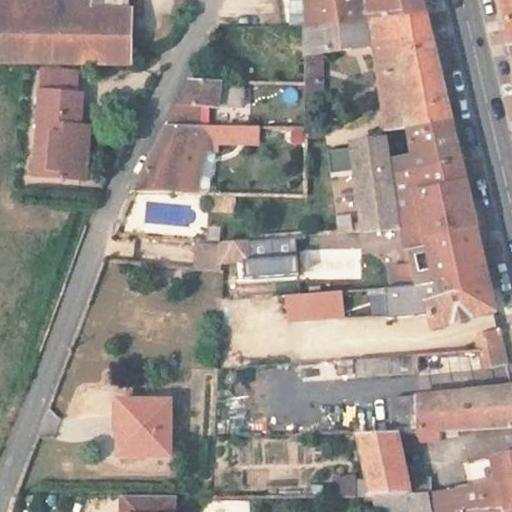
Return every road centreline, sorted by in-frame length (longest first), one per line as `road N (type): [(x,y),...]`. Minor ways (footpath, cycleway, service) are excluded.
road 1 (residential): [(0,511),(109,206),(204,0)]
road 2 (primary): [(461,0),(511,218)]
